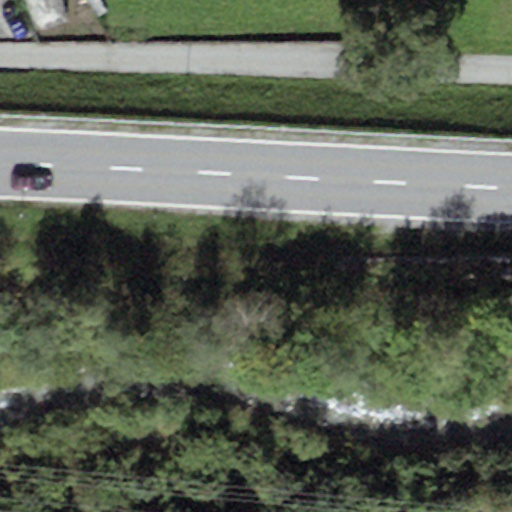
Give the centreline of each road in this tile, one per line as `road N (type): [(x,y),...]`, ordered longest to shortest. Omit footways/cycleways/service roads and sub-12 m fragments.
road 1 (primary): [(0,164),(511,188)]
road 2 (residential): [(0,54),(511,68)]
